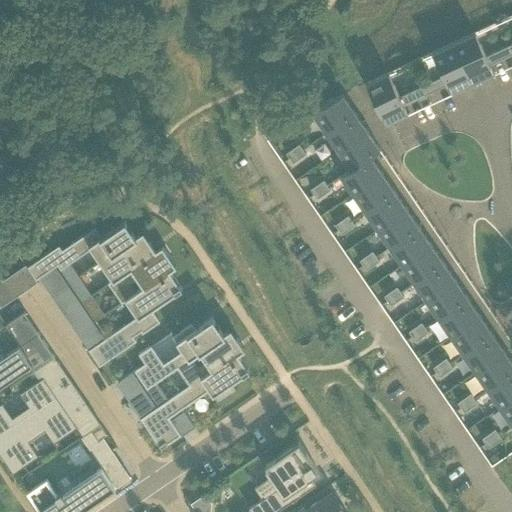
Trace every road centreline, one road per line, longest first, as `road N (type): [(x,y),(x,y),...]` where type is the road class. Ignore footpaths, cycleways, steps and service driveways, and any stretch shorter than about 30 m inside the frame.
road 1 (residential): [(507,511),(256,146)]
road 2 (residential): [(32,290),(163,483)]
road 3 (residential): [(163,483),(292,387)]
